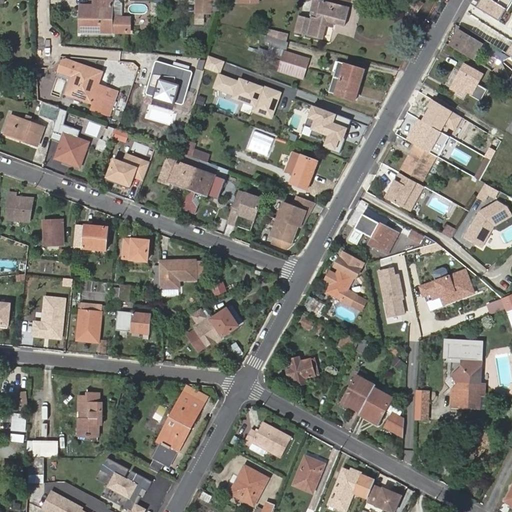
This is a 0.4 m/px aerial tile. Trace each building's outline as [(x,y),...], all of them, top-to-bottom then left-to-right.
[(130,35),(131,20),(113,19),(114,0),(95,0),(95,8),(95,13),(81,13),(80,32),(130,35)] [(312,18),(299,16),(296,32),(323,39),(326,25),(328,21),(334,22),(345,25),(349,7),(320,0),(316,18),(312,17),(312,18)] [(320,0),(313,0),(309,16),(312,17),(316,18),(320,0)] [(511,1),(511,0),(500,0),(498,4),(492,0),(482,0),(477,8),(500,22),(511,1)] [(288,34),(269,28),(267,36),(286,41),(288,34)] [(482,45),(459,31),(449,47),(473,61),(482,45)] [(284,54),(281,62),(306,70),(308,70),(310,62),(284,54)] [(225,62),(209,56),(208,59),(205,68),(219,74),(214,89),(234,96),(233,98),(254,106),(252,111),(274,119),(283,93),(241,77),(239,81),(220,74),(225,62)] [(158,61),(155,61),(146,92),(147,95),(181,105),(184,104),(193,73),(191,70),(158,61)] [(306,70),(281,62),(278,73),(303,81),(306,70)] [(98,103),(109,107),(115,90),(99,85),(92,82),(96,70),(78,64),(67,93),(98,104),(98,103)] [(341,80),(360,85),(364,70),(345,65),(341,80)] [(463,91),(467,92),(480,99),(485,90),(478,85),(483,76),(466,65),(452,90),(461,95),(463,91)] [(103,73),(96,70),(92,82),(99,85),(103,73)] [(355,100),(360,85),(341,80),(337,95),(355,100)] [(60,107),(43,101),(38,114),(55,120),(60,107)] [(461,117),(432,101),(422,119),(418,117),(406,139),(413,143),(434,154),(441,157),(452,137),(445,134),(448,127),(454,130),(461,117)] [(340,114),(314,104),(309,117),(317,120),(313,129),(331,136),(327,145),(338,149),(341,140),(346,141),(351,128),(337,122),(340,114)] [(12,116),(6,134),(38,145),(45,128),(12,116)] [(93,120),(89,130),(98,134),(102,124),(93,120)] [(72,159),(82,163),(89,143),(66,134),(57,157),(71,163),(72,159)] [(137,148),(149,152),(151,146),(139,142),(137,148)] [(413,143),(397,172),(399,173),(418,183),(434,154),(413,143)] [(123,161),(115,157),(107,178),(132,187),(136,178),(144,181),(152,162),(127,152),(123,161)] [(168,181),(188,188),(198,159),(185,154),(181,165),(175,163),(168,181)] [(311,173),(314,174),(317,164),(293,154),(286,173),(294,176),(291,185),(307,191),(311,181),(308,180),(311,173)] [(208,175),(212,164),(198,159),(188,188),(179,209),(193,214),(197,203),(193,197),(195,191),(217,199),(223,181),(208,175)] [(418,183),(399,173),(385,198),(410,211),(423,186),(418,183)] [(488,193),(495,197),(499,190),(485,182),(477,196),(484,200),(488,193)] [(261,199),(238,191),(225,223),(233,226),(237,214),(253,220),(261,199)] [(17,193),(9,192),(7,219),(30,221),(34,198),(17,196),(17,193)] [(294,206),(284,202),(277,220),(301,228),(311,202),(298,197),(294,206)] [(493,224),(511,214),(507,205),(497,200),(479,210),(465,236),(482,245),(493,224)] [(301,229),(315,203),(311,202),(301,228),(301,229)] [(355,228),(371,237),(368,243),(386,253),(398,232),(363,213),(355,228)] [(298,228),(277,220),(271,236),(275,238),(272,245),(285,250),(292,244),(298,228)] [(64,221),(45,222),(46,246),(65,245),(64,221)] [(84,226),(82,249),(105,251),(107,228),(84,226)] [(409,235),(422,243),(425,237),(412,230),(409,235)] [(124,240),(123,259),(147,260),(148,242),(124,240)] [(62,264),(73,265),(74,257),(63,256),(62,264)] [(178,280),(196,279),(196,270),(195,262),(195,260),(178,261),(178,264),(175,263),(175,261),(159,262),(160,289),(179,288),(178,280)] [(195,262),(196,270),(196,277),(204,276),(204,262),(195,262)] [(340,269),(327,293),(342,301),(354,276),(356,277),(359,270),(348,264),(344,271),(340,269)] [(395,267),(376,270),(386,318),(405,314),(395,267)] [(466,268),(419,286),(429,312),(476,294),(466,268)] [(132,286),(122,285),(120,300),(130,301),(132,286)] [(360,288),(356,296),(367,301),(371,293),(360,288)] [(506,307),(511,325),(511,292),(487,300),(490,312),(506,307)] [(42,321),(34,320),(32,337),(64,340),(68,298),(44,296),(42,321)] [(0,302),(0,328),(8,329),(11,304),(0,302)] [(82,303),(78,340),(99,343),(103,306),(82,303)] [(211,321),(225,337),(240,325),(227,309),(211,321)] [(144,314),(118,312),(116,331),(150,334),(152,311),(144,310),(144,314)] [(199,359),(225,337),(211,321),(208,317),(205,320),(199,313),(191,320),(197,327),(190,333),(194,337),(189,342),(194,348),(191,350),(199,359)] [(304,314),(299,325),(318,335),(323,324),(304,314)] [(343,333),(337,346),(348,351),(353,338),(343,333)] [(362,338),(356,351),(362,354),(368,341),(362,338)] [(290,361),(300,385),(307,382),(306,380),(319,375),(314,358),(300,363),(298,358),(290,361)] [(451,390),(450,405),(458,405),(458,408),(479,409),(479,396),(484,396),(484,385),(478,384),(479,359),(461,359),(460,368),(451,376),(458,384),(451,390)] [(374,387),(375,385),(357,375),(343,400),(361,410),(374,387)] [(361,410),(360,413),(379,423),(392,397),(374,387),(361,410)] [(29,407),(29,392),(18,392),(18,407),(29,407)] [(80,396),(79,411),(83,412),(83,418),(79,417),(78,435),(97,436),(98,425),(101,425),(102,405),(99,404),(99,394),(88,393),(88,396),(80,396)] [(161,444),(154,456),(168,464),(184,436),(185,437),(188,432),(187,431),(189,427),(190,428),(204,404),(183,393),(170,417),(176,420),(171,429),(166,426),(158,440),(161,442),(160,443),(161,444)] [(431,404),(418,404),(418,419),(430,419),(431,404)] [(385,426),(402,435),(402,418),(392,412),(385,426)] [(14,415),(13,430),(26,431),(26,416),(14,415)] [(252,430),(245,443),(252,447),(254,443),(282,458),(292,438),(264,423),(258,434),(252,430)] [(58,438),(30,438),(30,454),(58,454),(58,438)] [(108,456),(101,469),(113,476),(108,486),(129,498),(124,507),(128,510),(127,511),(146,511),(148,508),(140,504),(153,481),(108,456)] [(154,456),(149,465),(165,474),(170,465),(168,464),(154,456)] [(324,465),(306,457),(295,485),(313,492),(324,465)] [(244,466),(230,493),(254,506),(268,479),(244,466)] [(343,469),(337,484),(340,485),(346,470),(343,469)] [(373,485),(375,480),(365,477),(359,475),(353,473),(346,470),(340,485),(337,484),(330,504),(336,507),(338,504),(347,507),(354,491),(368,497),(373,485)] [(393,511),(394,511),(402,495),(388,490),(387,491),(373,485),(368,497),(367,501),(393,511)] [(511,486),(503,503),(511,507),(511,486)] [(84,507),(51,489),(40,509),(45,511),(88,511),(83,509),(84,507)] [(267,502),(262,511),(273,511),(276,506),(267,502)]
